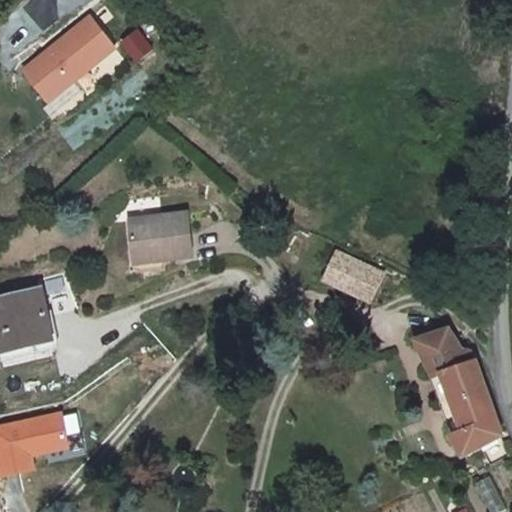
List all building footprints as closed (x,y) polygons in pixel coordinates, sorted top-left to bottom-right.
[(91,18),(23,70),(47,102),(116,51),(91,18)] [(132,261),(190,256),(187,213),(128,218),(132,261)] [(44,290),(0,297),(0,352),(1,359),(33,354),(31,346),(52,342),(44,290)] [(450,400),(486,390),(480,373),(476,362),(473,358),(469,356),(466,356),(462,357),(451,333),(418,340),(433,380),(441,377),(450,400)] [(441,377),(433,380),(443,405),(450,400),(441,377)] [(462,431),(455,434),(452,436),(464,458),(502,437),(494,414),(486,390),(450,400),(462,431)] [(450,400),(443,405),(455,434),(462,431),(450,400)] [(61,414),(0,429),(0,468),(3,479),(36,471),(33,457),(69,448),(61,414)]
